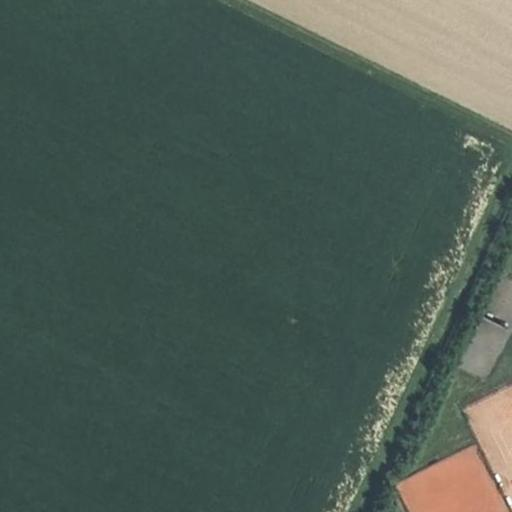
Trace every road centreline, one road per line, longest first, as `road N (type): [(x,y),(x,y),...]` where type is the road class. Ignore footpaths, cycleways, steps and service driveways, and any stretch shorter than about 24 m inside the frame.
road 1 (track): [(511,175),(355,511)]
road 2 (track): [(511,138),(231,0)]
